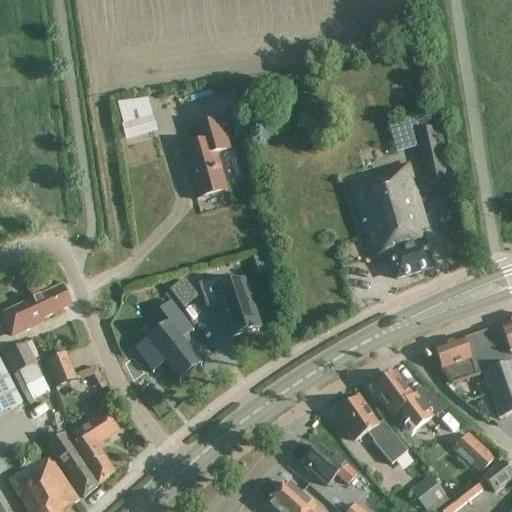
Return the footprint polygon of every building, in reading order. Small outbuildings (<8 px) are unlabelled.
[(117,105),(122,126),(120,126),(124,141),(155,133),(147,98),(117,105)] [(260,108),(252,123),(269,131),(276,116),(260,108)] [(445,182),(434,129),(444,127),(441,112),(388,126),(396,153),(417,148),(426,186),(445,182)] [(196,145),(180,150),(183,161),(184,160),(196,201),(227,192),(216,154),(229,150),(221,122),(191,130),(196,145)] [(348,184),(370,259),(388,254),(395,280),(430,270),(418,229),(425,227),(407,167),(382,174),(384,178),(372,182),(371,177),(348,184)] [(230,331),(260,323),(253,282),(221,289),(230,331)] [(61,287),(0,315),(0,318),(3,326),(7,324),(13,337),(43,324),(42,321),(70,308),(61,287)] [(178,384),(201,367),(181,341),(193,332),(170,303),(157,312),(167,325),(133,351),(152,375),(163,366),(178,384)] [(511,324),(500,328),(501,329),(511,362),(511,324)] [(511,415),(511,362),(501,329),(468,340),(479,376),(482,375),(497,420),(511,415)] [(452,385),(479,376),(468,340),(463,342),(463,341),(433,351),(441,372),(442,372),(452,385)] [(34,388),(26,371),(37,366),(26,345),(3,356),(13,378),(22,394),(34,388)] [(77,382),(66,355),(45,363),(56,390),(77,382)] [(135,360),(127,365),(132,375),(142,370),(135,360)] [(0,416),(21,406),(0,363),(0,416)] [(95,369),(77,375),(81,381),(92,377),(100,392),(106,388),(95,369)] [(392,375),(371,390),(392,419),(400,413),(414,433),(427,424),(412,404),(415,402),(407,391),(405,393),(392,375)] [(354,443),(368,434),(374,442),(373,443),(392,465),(405,454),(381,424),(377,427),(371,418),(369,419),(357,402),(336,416),(354,443)] [(76,445),(72,448),(98,487),(114,474),(97,447),(106,442),(105,441),(118,433),(106,413),(72,435),(77,444),(76,445)] [(473,468),(481,475),(484,472),(495,460),(468,435),(457,447),(477,464),(473,468)] [(64,436),(48,447),(83,499),(98,487),(72,448),(64,436)] [(317,448),(301,466),(326,488),(335,477),(347,487),(356,477),(335,459),(333,461),(317,448)] [(11,481),(10,486),(25,511),(61,511),(78,502),(51,458),(11,481)] [(370,477),(373,464),(360,461),(356,474),(370,477)] [(511,479),(500,464),(481,478),(494,494),(511,480),(511,479)] [(384,474),(372,485),(391,506),(404,495),(384,474)] [(424,511),(437,511),(447,504),(449,503),(428,477),(409,493),(424,511)] [(285,484),(266,505),(273,511),(318,511),(313,507),(313,506),(300,495),(299,496),(285,484)] [(476,486),(472,488),(440,511),(454,511),(479,495),(482,493),(481,492),(476,486)]
